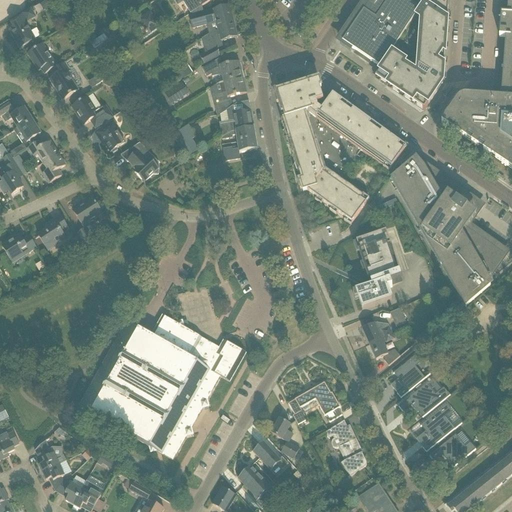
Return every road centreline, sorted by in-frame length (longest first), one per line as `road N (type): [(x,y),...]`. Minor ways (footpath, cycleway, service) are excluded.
road 1 (residential): [(193,511),(282,362),(332,337)]
road 2 (residential): [(284,195),(194,219),(139,206),(96,178)]
road 3 (residential): [(424,511),(332,337)]
road 4 (residential): [(284,195),(263,73),(277,50)]
road 5 (residential): [(332,337),(284,195)]
road 6 (residential): [(419,136),(453,84),(458,0)]
road 7 (residential): [(96,178),(32,89),(0,79)]
road 8 (residential): [(419,136),(311,62)]
